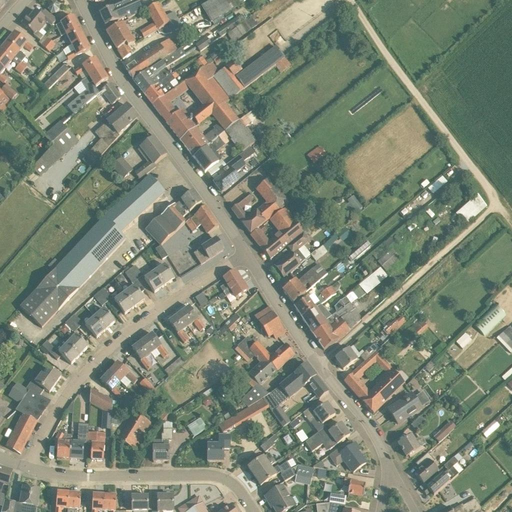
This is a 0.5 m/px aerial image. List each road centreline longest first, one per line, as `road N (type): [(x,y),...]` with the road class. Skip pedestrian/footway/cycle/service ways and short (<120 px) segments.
road 1 (residential): [(27,467),(82,374),(164,303),(246,255)]
road 2 (residential): [(246,255),(124,90),(74,0)]
road 3 (unclassified): [(497,205),(350,0)]
road 4 (residential): [(251,511),(235,486),(210,473),(85,477),(27,467)]
road 5 (residential): [(318,365),(497,205)]
road 6 (residential): [(318,365),(246,255)]
road 7 (residential): [(387,464),(365,421),(318,365)]
